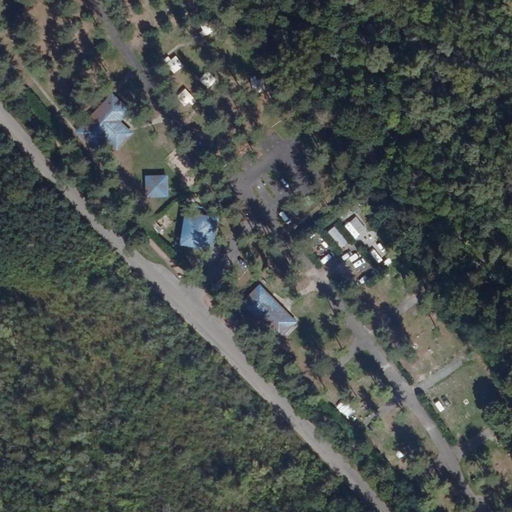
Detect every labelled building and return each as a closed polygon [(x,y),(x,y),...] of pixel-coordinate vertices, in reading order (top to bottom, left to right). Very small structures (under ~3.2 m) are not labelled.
[(173,73),(183,66),(175,55),(166,62),(173,73)] [(199,81),(209,88),(216,79),(206,71),(199,81)] [(264,90),(263,78),(252,79),(253,91),(264,90)] [(186,103),(193,98),(186,88),(179,93),(186,103)] [(112,94),(76,132),(94,148),(101,140),(115,153),(133,134),(119,121),(129,110),(112,94)] [(145,176),(146,198),(168,196),(167,175),(145,176)] [(184,213),(178,245),(212,251),(218,218),(184,213)] [(356,216),(344,224),(352,237),(365,229),(356,216)] [(374,234),(365,241),(369,247),(379,240),(374,234)] [(374,249),(369,253),(377,264),(382,260),(374,249)] [(379,298),(386,293),(380,284),(372,290),(379,298)] [(240,307),(279,345),(299,323),(260,286),(240,307)] [(449,428),(457,440),(463,436),(454,424),(449,428)] [(381,435),(372,442),(379,451),(388,444),(381,435)] [(387,460),(400,445),(396,442),(383,457),(387,460)]
